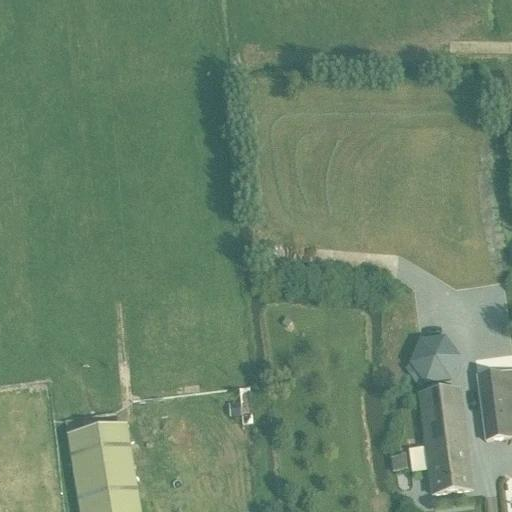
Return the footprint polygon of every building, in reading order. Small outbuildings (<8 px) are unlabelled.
[(450,384),(459,360),(444,340),(418,342),(409,367),(425,387),(450,384)] [(484,447),(511,442),(511,374),(475,379),(484,447)] [(459,391),(418,397),(431,498),(472,493),(459,391)] [(78,511),(141,511),(128,428),(67,437),(78,511)] [(391,474),(407,472),(405,457),(390,460),(391,474)]
